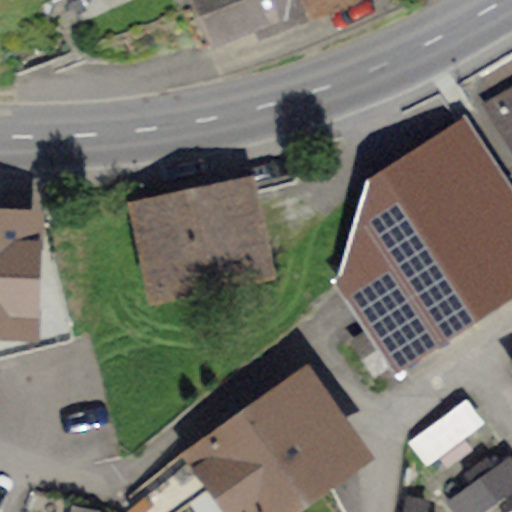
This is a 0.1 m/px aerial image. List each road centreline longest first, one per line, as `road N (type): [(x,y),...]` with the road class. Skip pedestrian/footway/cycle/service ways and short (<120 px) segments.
road 1 (secondary): [(0,135),(137,132),(323,89),(507,0)]
road 2 (residential): [(511,337),(381,444),(378,511)]
